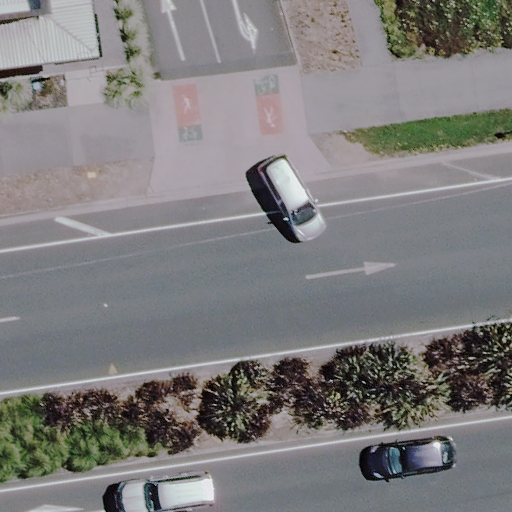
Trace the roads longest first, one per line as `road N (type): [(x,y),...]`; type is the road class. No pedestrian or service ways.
road 1 (secondary): [(0,323),(511,245)]
road 2 (secondary): [(511,488),(387,511)]
